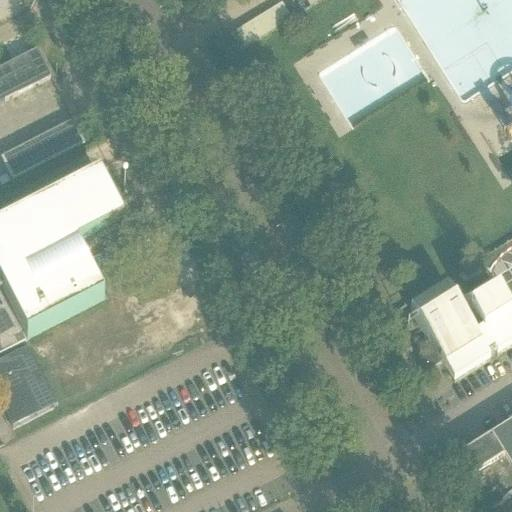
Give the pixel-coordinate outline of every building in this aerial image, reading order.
[(303,0),(309,9),(322,0),(303,0)] [(230,38),(239,52),(290,20),(281,6),(230,38)] [(0,72),(0,106),(50,80),(36,53),(0,72)] [(1,160),(12,182),(83,146),(72,124),(1,160)] [(0,230),(0,288),(27,341),(104,302),(77,250),(123,226),(99,180),(0,230)] [(436,367),(441,364),(454,385),(489,363),(488,360),(495,356),(497,358),(511,348),(511,321),(486,280),(458,297),(466,310),(460,314),(446,293),(410,315),(427,343),(415,345),(423,381),(436,367)] [(0,298),(0,357),(24,345),(0,298)] [(0,364),(0,407),(12,430),(13,430),(57,407),(28,352),(27,350),(0,364)] [(480,503),(482,502),(496,494),(502,504),(511,497),(511,426),(488,442),(486,438),(478,443),(481,446),(445,469),(463,487),(463,486),(480,503)] [(496,494),(482,502),(487,511),(489,511),(502,504),(496,494)]
